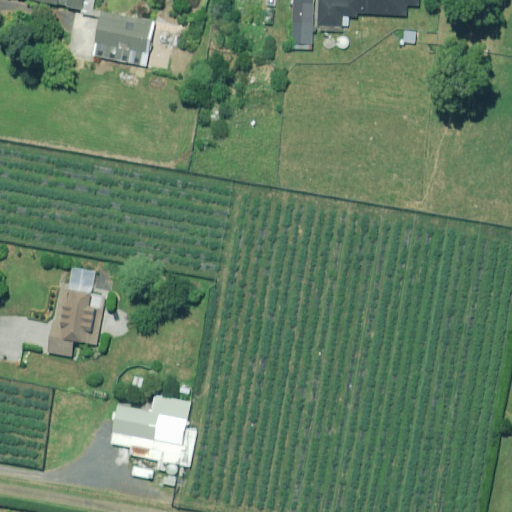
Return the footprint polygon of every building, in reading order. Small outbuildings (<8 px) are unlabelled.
[(29,0),(86,11),(87,0),(29,0)] [(420,0),(322,0),(321,32),(351,33),(351,17),(361,18),(361,14),(408,17),(409,6),(420,7),(420,0)] [(120,21),(104,18),(98,44),(110,47),(107,60),(148,69),(157,26),(121,18),(120,21)] [(315,26),(295,25),(294,50),(314,51),(315,26)] [(418,34),(407,33),(406,43),(417,44),(418,34)] [(109,297),(64,287),(50,353),(78,359),(81,342),(98,346),(109,297)] [(91,396),(77,393),(75,403),(88,406),(91,396)] [(194,404),(157,396),(154,412),(121,405),(113,444),(134,449),(132,456),(162,462),(160,470),(179,474),(181,465),(192,468),(199,433),(188,430),(194,404)] [(178,480),(157,476),(154,489),(175,493),(178,480)]
